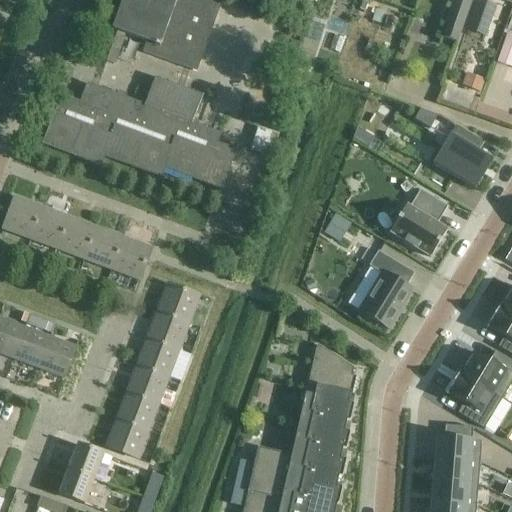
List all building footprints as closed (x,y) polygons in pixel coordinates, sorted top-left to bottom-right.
[(207,29),(211,30),(221,3),(212,0),(122,0),(111,31),(145,43),(141,54),(191,72),(207,29)] [(470,0),(453,0),(439,39),(454,44),(470,0)] [(494,8),(476,1),(466,30),(484,37),(494,8)] [(511,68),(511,36),(506,35),(496,64),(511,69),(511,68)] [(451,85),(456,67),(444,63),(438,81),(451,85)] [(462,87),(479,93),(484,79),(467,73),(462,87)] [(60,97),(60,98),(41,146),(70,156),(100,168),(103,158),(160,179),(164,170),(220,191),(235,152),(207,141),(211,132),(192,125),(202,97),(153,78),(143,106),(86,85),(79,104),(60,97)] [(429,130),(437,117),(420,111),(414,122),(429,130)] [(257,128),(257,129),(249,151),(270,158),(278,135),(257,128)] [(454,129),(456,130),(433,167),(468,188),(476,176),(479,178),(487,164),(475,157),(483,145),(455,128),(454,129)] [(405,207),(389,234),(429,259),(446,232),(436,226),(446,209),(419,192),(409,209),(405,207)] [(1,232),(29,242),(42,208),(14,198),(1,232)] [(364,228),(373,214),(350,198),(340,213),(364,228)] [(56,252),(68,219),(42,208),(29,242),(56,252)] [(95,229),(68,219),(56,252),(83,262),(95,229)] [(122,239),(95,229),(83,262),(110,272),(122,239)] [(150,249),(122,239),(110,272),(138,282),(150,249)] [(382,276),(359,313),(387,329),(410,292),(405,289),(413,275),(377,253),(368,268),(382,276)] [(166,285),(155,313),(189,325),(199,298),(166,285)] [(511,288),(501,307),(500,308),(511,314),(511,288)] [(499,306),(486,328),(503,338),(497,348),(511,357),(511,314),(500,308),(501,307),(499,306)] [(189,325),(155,313),(145,340),(179,352),(189,325)] [(0,320),(0,355),(12,360),(24,329),(0,320)] [(49,339),(24,329),(12,360),(37,370),(49,339)] [(49,339),(37,370),(63,380),(75,349),(49,339)] [(145,340),(135,367),(168,379),(179,352),(145,340)] [(333,511),(335,507),(336,507),(340,490),(335,489),(337,479),(340,479),(344,462),(339,461),(341,451),(344,452),(348,434),(343,433),(345,423),(348,424),(352,407),(347,405),(349,395),(352,396),(356,379),(351,378),(352,369),(316,346),(307,386),(301,413),(294,440),(291,457),(288,456),(257,449),(254,461),(242,511),(333,511)] [(460,373),(460,374),(501,399),(511,381),(511,363),(495,353),(488,363),(473,353),(460,373)] [(135,367),(125,394),(158,406),(168,379),(135,367)] [(459,372),(446,394),(463,405),(457,415),(482,430),(501,399),(460,374),(460,373),(459,372)] [(125,394),(115,421),(148,433),(158,406),(125,394)] [(104,448),(138,461),(148,433),(115,421),(104,448)] [(435,440),(433,462),(479,466),(480,443),(471,442),(472,429),(444,427),(443,440),(435,440)] [(111,459),(103,456),(76,446),(67,471),(93,481),(99,466),(107,469),(111,459)] [(433,462),(431,483),(477,487),(479,466),(433,462)] [(93,481),(67,471),(57,496),(84,506),(90,491),(96,493),(100,483),(93,481)] [(151,474),(142,499),(153,503),(162,478),(151,474)] [(431,483),(430,505),(475,508),(477,487),(431,483)] [(35,506),(48,511),(52,501),(39,496),(35,506)] [(142,499),(137,511),(149,511),(153,503),(142,499)] [(62,511),(65,506),(52,501),(48,511),(51,511),(62,511)]
